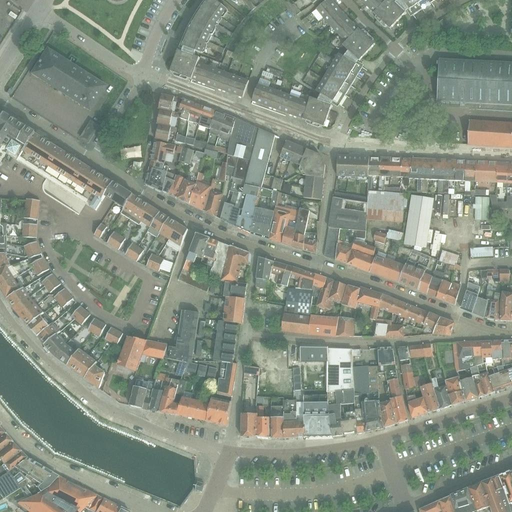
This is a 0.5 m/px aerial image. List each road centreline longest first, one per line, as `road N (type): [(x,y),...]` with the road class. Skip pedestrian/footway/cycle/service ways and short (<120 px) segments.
road 1 (residential): [(511,157),(338,145),(136,79)]
road 2 (residential): [(484,331),(395,343),(244,333),(228,450)]
road 3 (residential): [(228,450),(101,407),(0,307)]
road 4 (residential): [(454,316),(198,220)]
road 5 (residential): [(0,418),(50,462),(159,511)]
road 6 (residential): [(381,438),(307,452),(228,450)]
road 7 (residential): [(511,393),(381,438)]
road 8 (residential): [(198,220),(91,158)]
road 9 (residential): [(136,79),(38,6)]
